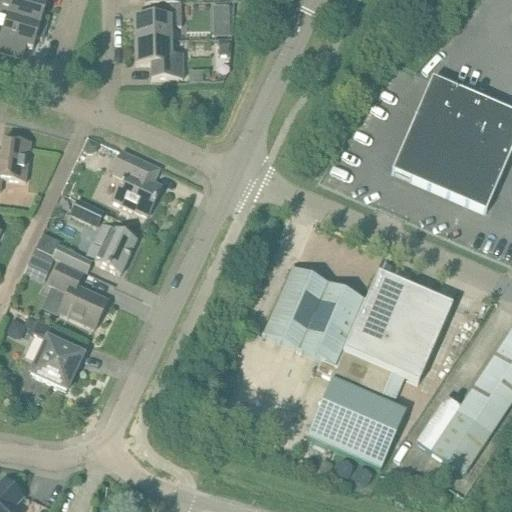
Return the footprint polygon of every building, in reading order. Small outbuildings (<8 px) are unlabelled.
[(6,19),(44,31),(48,19),(42,17),(46,6),(39,4),(39,0),(4,0),(3,5),(9,7),(6,19)] [(133,21),(134,45),(170,44),(170,31),(180,30),(180,7),(154,7),(154,20),(133,21)] [(0,29),(0,54),(22,61),(25,50),(32,52),(35,40),(41,42),(44,31),(6,19),(2,30),(0,29)] [(170,44),(134,45),(134,69),(155,68),(155,81),(151,82),(151,83),(182,83),(181,58),(170,58),(170,44)] [(228,44),(218,44),(218,58),(228,58),(228,44)] [(511,152),(511,117),(431,83),(391,176),(484,217),(511,152)] [(87,143),(82,154),(88,157),(96,155),(99,148),(87,143)] [(0,185),(0,183),(24,186),(29,147),(2,144),(0,155),(0,185)] [(123,182),(113,204),(147,220),(160,191),(151,186),(157,174),(120,156),(111,176),(123,182)] [(102,216),(95,213),(77,204),(70,219),(96,231),(102,216)] [(94,267),(101,270),(119,279),(135,245),(117,237),(101,230),(93,247),(102,250),(94,267)] [(42,251),(40,256),(53,264),(86,278),(91,266),(56,251),(53,257),(42,251)] [(46,280),(53,264),(40,256),(34,253),(25,270),(46,280)] [(56,316),(75,325),(93,334),(107,305),(76,291),(82,280),(58,269),(48,290),(65,298),(56,316)] [(306,442),(380,474),(406,415),(382,404),(393,378),(417,388),(451,310),(379,279),(367,306),(290,273),(261,339),(320,365),(315,375),(332,383),(306,442)] [(12,323),(5,337),(19,343),(25,330),(32,334),(36,325),(27,321),(27,322),(24,329),(18,326),(12,323)] [(31,337),(45,344),(29,378),(65,395),(82,359),(57,348),(62,336),(36,324),(36,325),(32,334),(31,337)] [(511,335),(459,412),(444,402),(414,447),(463,479),(489,441),(511,405),(511,335)] [(1,371),(0,372),(0,388),(2,390),(10,378),(1,371)] [(0,511),(16,511),(14,510),(23,500),(4,482),(0,485),(0,511)]
